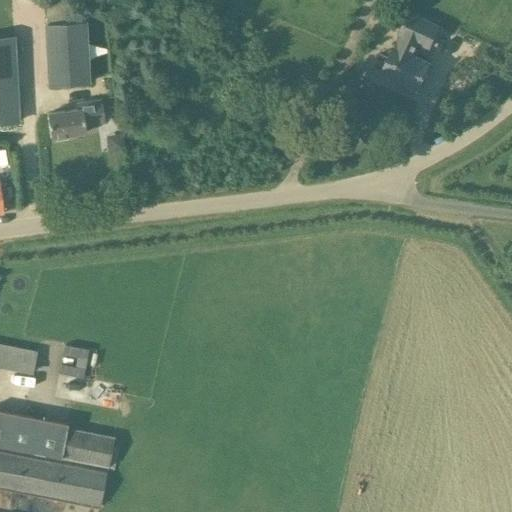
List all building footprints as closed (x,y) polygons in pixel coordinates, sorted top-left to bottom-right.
[(428,47),(438,26),(409,13),(399,35),(401,35),(395,47),(393,47),(382,73),(401,81),(399,85),(416,92),(429,63),(413,55),(418,43),(428,47)] [(0,123),(20,122),(15,36),(0,37),(0,123)] [(83,125),(103,122),(100,101),(75,105),(75,110),(46,114),(49,138),(84,133),(83,125)] [(37,350),(0,342),(0,367),(32,374),(37,350)] [(0,445),(61,457),(67,423),(0,409),(0,445)] [(0,487),(100,507),(107,472),(0,450),(0,487)]
